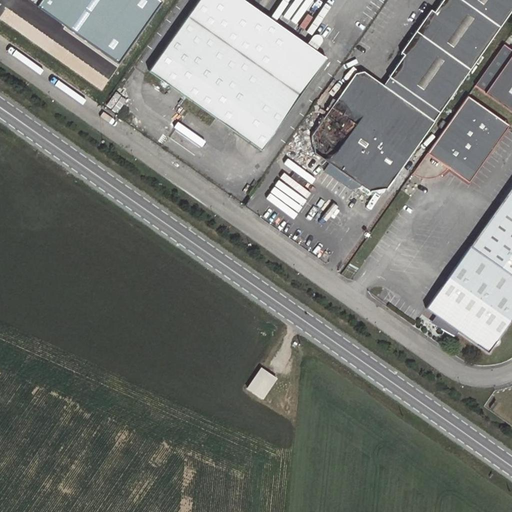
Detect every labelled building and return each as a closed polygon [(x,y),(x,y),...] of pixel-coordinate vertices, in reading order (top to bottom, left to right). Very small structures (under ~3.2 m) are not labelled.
[(160,1),(159,0),(40,0),(37,6),(118,63),(160,1)] [(326,60),(242,0),(198,0),(147,71),(260,152),(326,60)] [(511,12),(511,0),(444,0),(434,14),(430,11),(397,56),(402,61),(387,80),(438,117),(511,12)] [(308,44),(316,49),(323,39),(315,33),(308,44)] [(474,86),(484,93),(511,55),(511,50),(504,45),(474,86)] [(511,55),(484,93),(511,112),(511,55)] [(385,192),(433,125),(382,88),(364,75),(352,77),(309,136),(313,157),(322,164),(330,164),(354,180),(356,187),(369,197),(385,192)] [(382,88),(433,125),(438,117),(387,80),(382,88)] [(467,97),(412,175),(415,177),(419,178),(426,180),(431,179),(434,178),(438,177),(442,175),(445,172),(447,169),(468,184),(509,126),(467,97)] [(354,180),(330,164),(322,175),(346,192),(354,180)] [(511,321),(511,188),(426,310),(446,325),(442,331),(455,338),(458,333),(489,354),(511,321)] [(272,380),(256,373),(246,396),(262,403),(272,380)]
